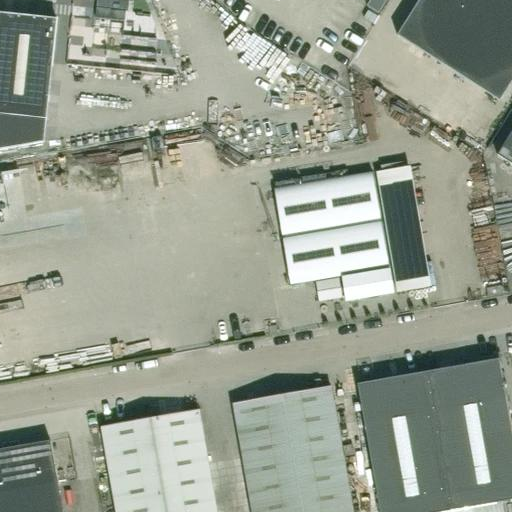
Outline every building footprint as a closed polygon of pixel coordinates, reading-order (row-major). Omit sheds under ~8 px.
[(511,0),(417,0),(395,36),(497,102),(511,78),(511,0)] [(0,14),(0,149),(42,142),(55,20),(0,14)] [(511,166),(511,128),(495,156),(511,166)] [(429,287),(408,167),(374,173),(395,293),(429,287)] [(371,173),(272,190),(288,285),(340,276),(345,302),(391,294),(371,173)] [(314,283),(317,302),(340,298),(337,279),(314,283)] [(295,286),(295,311),(313,311),(313,286),(295,286)] [(260,321),(274,320),(273,289),(258,290),(260,321)] [(463,366),(425,373),(355,385),(377,511),(445,511),(511,500),(511,445),(497,361),(497,360),(463,366)] [(0,374),(36,373),(36,363),(0,364),(0,374)] [(350,511),(329,387),(231,405),(249,511),(350,511)] [(214,511),(197,411),(99,428),(113,511),(214,511)] [(0,493),(56,484),(48,442),(17,447),(16,442),(0,445),(1,450),(0,450),(0,493)] [(0,511),(60,511),(56,484),(0,493),(0,511)]
